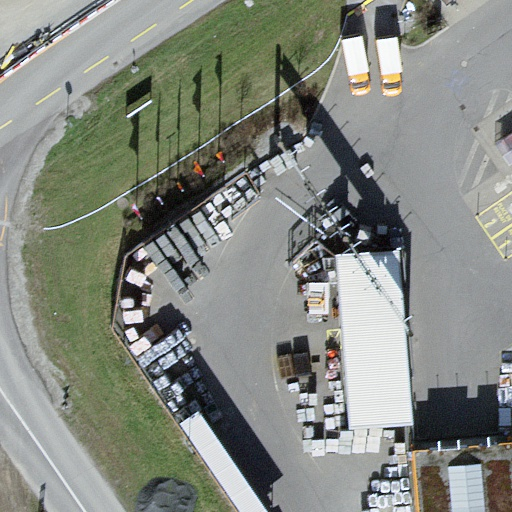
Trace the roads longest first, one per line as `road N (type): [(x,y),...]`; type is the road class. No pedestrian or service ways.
road 1 (primary): [(0,147),(28,97),(149,0)]
road 2 (unclassified): [(0,364),(85,511)]
